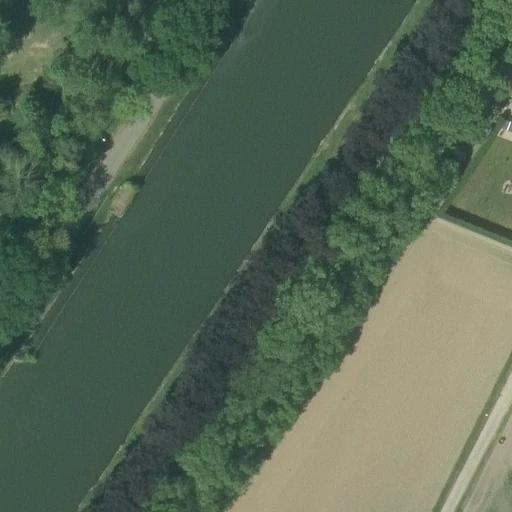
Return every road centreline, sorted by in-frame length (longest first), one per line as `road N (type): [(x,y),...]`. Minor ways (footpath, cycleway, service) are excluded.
road 1 (unclassified): [(480,0),(140,511)]
road 2 (unclassified): [(217,0),(0,333)]
road 3 (unclassified): [(445,511),(511,378)]
